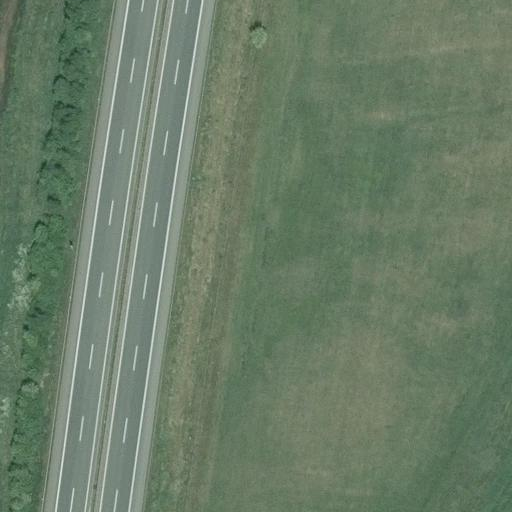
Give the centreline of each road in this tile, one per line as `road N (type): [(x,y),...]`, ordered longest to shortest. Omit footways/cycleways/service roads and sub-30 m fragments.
road 1 (motorway): [(144,0),(69,511)]
road 2 (motorway): [(114,511),(187,0)]
